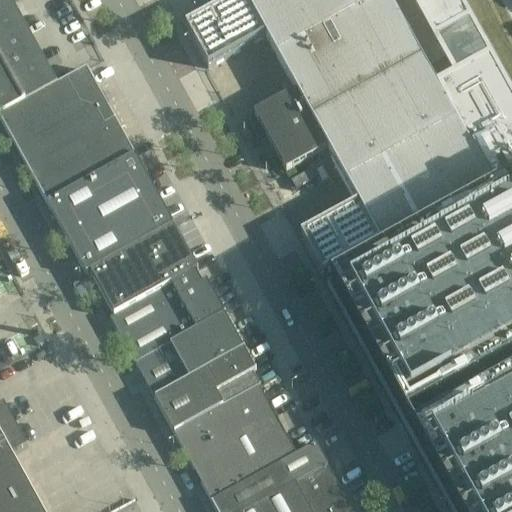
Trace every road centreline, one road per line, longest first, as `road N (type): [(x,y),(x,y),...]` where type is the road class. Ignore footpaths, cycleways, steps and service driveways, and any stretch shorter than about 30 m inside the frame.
road 1 (unclassified): [(401,511),(116,0)]
road 2 (unclassified): [(176,511),(0,191)]
